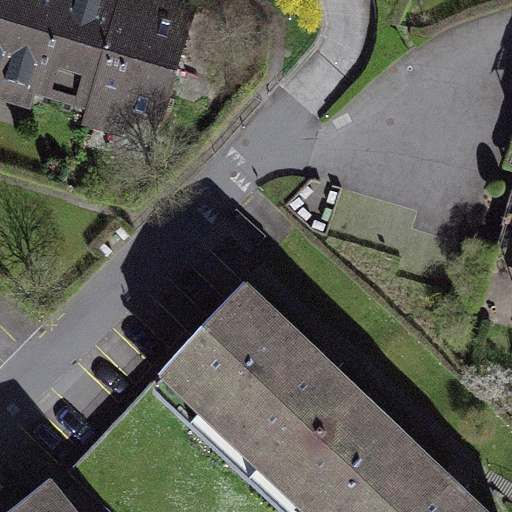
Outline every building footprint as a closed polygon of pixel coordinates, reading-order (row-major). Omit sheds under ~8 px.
[(0,0),(0,105),(87,131),(125,0),(0,0)] [(148,0),(125,0),(87,131),(155,150),(196,14),(148,0)] [(382,418),(248,290),(159,383),(292,511),(382,418)] [(293,511),(482,511),(382,418),(292,511),(293,511)] [(67,511),(56,498),(38,511),(67,511)]
